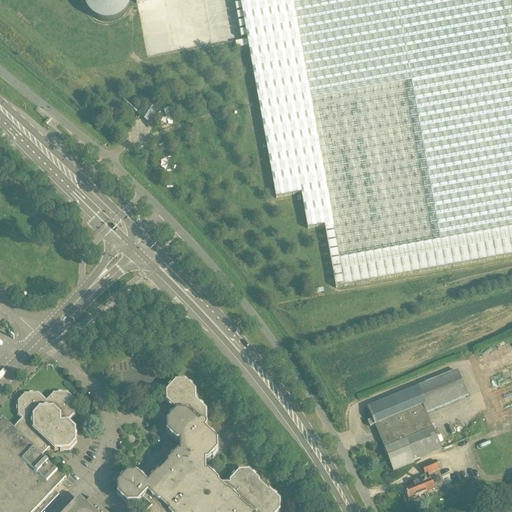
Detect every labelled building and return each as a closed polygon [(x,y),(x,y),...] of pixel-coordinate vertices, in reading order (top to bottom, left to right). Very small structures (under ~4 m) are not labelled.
[(117,21),(124,17),(129,11),(132,3),(132,0),(85,0),(86,5),(89,12),(94,18),(101,21),(108,22),(117,21)] [(511,0),(239,0),(267,153),(274,188),(299,184),(306,219),(331,214),(339,259),(364,254),(370,290),(511,263),(511,0)] [(148,105),(141,115),(150,121),(157,110),(148,105)] [(372,420),(375,425),(376,425),(385,449),(384,449),(394,472),(414,464),(413,462),(441,450),(433,430),(426,414),(467,396),(456,371),(367,408),(372,420)] [(280,511),(281,511),(281,501),(277,498),(277,497),(275,494),(274,495),(270,491),(268,491),(260,484),(260,482),(256,478),(257,477),(254,475),(253,475),(249,472),(239,472),(235,476),(234,475),(232,478),(232,479),(229,482),(229,485),(219,485),(219,483),(215,479),(216,478),(213,476),(212,476),(208,473),(206,473),(206,463),(208,463),(212,459),(213,460),(215,457),(215,456),(218,452),(218,442),(214,438),(215,438),(212,435),(211,436),(206,431),(208,429),(207,425),(206,424),(207,422),(207,412),(203,408),(204,407),(201,405),(200,405),(197,402),(196,392),(192,388),(193,387),(190,385),(186,382),(175,382),(172,386),(171,385),(168,388),(169,389),(165,392),(165,403),(169,407),(172,410),(172,409),(176,413),(172,416),(169,419),(170,419),(166,423),(166,434),(170,437),(170,438),(172,441),(173,440),(177,444),(179,444),(179,453),(177,453),(174,457),(173,456),(170,459),(171,460),(168,463),(167,463),(164,463),(156,471),(157,474),(154,478),(153,477),(150,480),(151,481),(148,484),(144,481),(145,480),(142,478),(141,478),(137,475),(127,475),(123,479),(123,478),(120,481),(120,482),(117,485),(117,496),(121,500),(120,500),(123,503),(124,502),(128,506),(138,506),(142,502),(150,509),(147,511),(105,511),(91,499),(82,509),(74,501),(63,511),(280,511)] [(0,511),(35,511),(56,490),(67,479),(43,457),(51,449),(55,452),(60,452),(60,453),(64,452),(69,452),(74,447),(72,445),(76,441),(76,439),(77,439),(77,435),(76,435),(76,429),(69,422),(76,415),(76,410),(76,406),(75,406),(75,400),(68,393),(62,393),(62,392),(58,393),(53,394),(46,401),(39,394),(33,394),(33,393),(30,393),(30,394),(24,394),(17,402),(17,407),(16,407),(16,411),(17,411),(17,417),(21,420),(13,428),(2,418),(0,420),(0,511)] [(428,475),(439,470),(435,461),(421,467),(425,476),(409,482),(412,487),(404,490),(408,501),(434,490),(428,475)]
